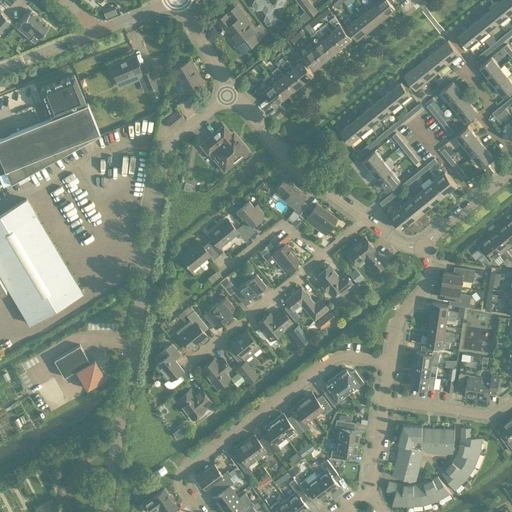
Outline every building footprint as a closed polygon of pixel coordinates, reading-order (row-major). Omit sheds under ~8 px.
[(254,0),(252,5),(256,10),(263,9),(267,13),(264,19),(268,24),(274,23),(277,17),(273,12),(275,7),(284,6),(286,0),(254,0)] [(310,17),(318,10),(309,0),(296,0),(305,10),(310,17)] [(375,3),(373,0),(370,0),(362,7),(376,24),(385,16),(375,3)] [(375,3),(385,16),(394,9),(390,4),(393,2),(391,0),(378,0),(375,3)] [(509,15),(511,12),(511,0),(502,0),(499,3),(509,15)] [(499,3),(489,11),(499,23),(509,15),(499,3)] [(357,18),(356,18),(366,31),(376,24),(362,7),(354,14),(357,18)] [(49,25),(31,10),(21,22),(35,34),(31,39),(35,42),(39,37),(39,38),(49,25)] [(305,10),(299,14),(304,21),(310,17),(305,10)] [(489,31),(499,23),(489,11),(479,19),(489,31)] [(1,12),(0,12),(0,32),(10,21),(1,12)] [(227,13),(217,21),(223,28),(222,29),(224,31),(229,37),(233,34),(245,50),(262,36),(244,14),(234,22),(227,13)] [(330,31),(341,45),(351,38),(333,16),(328,21),(332,25),(334,24),(336,26),(330,31)] [(366,31),(356,18),(352,22),(348,17),(343,21),(357,38),(366,31)] [(478,40),(489,31),(479,19),(469,28),(478,40)] [(341,45),(330,31),(324,24),(319,28),(323,33),(324,31),(327,34),(321,39),(332,53),(341,45)] [(468,48),(478,40),(469,28),(459,36),(468,48)] [(313,40),(309,43),(323,60),(332,53),(321,39),(315,31),(310,35),(313,40)] [(501,42),(509,36),(506,32),(499,39),(501,42)] [(274,45),(267,35),(260,40),(268,50),(274,45)] [(313,68),(323,60),(309,43),(305,39),(300,43),(304,48),(306,47),(308,49),(302,54),(313,68)] [(448,41),(437,50),(448,64),(459,55),(448,41)] [(491,51),(499,44),(496,41),(488,47),(491,51)] [(478,55),(481,59),(489,52),(486,49),(478,55)] [(437,50),(426,59),(437,73),(448,64),(437,50)] [(292,67),(303,81),(312,74),(295,52),(290,56),(293,61),(295,59),(298,63),(292,67)] [(111,65),(117,80),(141,70),(135,55),(111,65)] [(480,66),(488,77),(500,67),(492,57),(480,66)] [(426,82),(437,73),(426,59),(415,67),(426,82)] [(303,81),(292,67),(286,60),(280,64),(284,69),(286,67),(289,70),(283,75),(294,89),(303,81)] [(188,61),(173,69),(186,92),(196,86),(197,87),(199,86),(198,85),(203,83),(195,69),(193,70),(188,61)] [(294,89),(283,75),(277,67),(271,72),(275,76),(277,75),(279,78),(273,83),(285,96),(294,89)] [(404,76),(415,91),(426,82),(415,67),(404,76)] [(496,87),(508,77),(500,67),(488,77),(496,87)] [(150,71),(142,74),(148,88),(156,85),(150,71)] [(54,116),(87,102),(76,74),(42,87),(54,116)] [(273,83),(271,80),(267,75),(262,79),(266,84),(267,82),(270,85),(264,90),(275,104),(285,96),(273,83)] [(496,87),(505,97),(511,90),(511,81),(508,77),(496,87)] [(441,91),(449,101),(461,92),(453,81),(441,91)] [(391,90),(400,102),(411,94),(401,82),(391,90)] [(390,110),(400,102),(391,90),(381,98),(390,110)] [(457,112),(470,102),(461,92),(449,101),(457,112)] [(381,98),(370,107),(380,119),(390,110),(381,98)] [(511,99),(510,98),(502,104),(505,108),(511,102),(511,99)] [(100,134),(87,102),(54,116),(0,137),(0,155),(4,165),(6,172),(11,183),(12,182),(100,134)] [(466,122),(478,112),(470,102),(457,112),(466,122)] [(411,115),(421,107),(418,103),(408,112),(411,115)] [(430,103),(427,105),(428,107),(433,113),(437,111),(430,103)] [(505,108),(502,104),(494,110),(497,114),(505,108)] [(370,127),(380,119),(370,107),(360,115),(370,127)] [(172,127),(183,118),(177,110),(165,119),(172,127)] [(398,120),(401,123),(411,115),(408,112),(398,120)] [(439,113),(435,116),(442,124),(445,121),(439,113)] [(360,135),(370,127),(360,115),(350,123),(360,135)] [(388,128),(391,131),(401,123),(398,120),(388,128)] [(350,144),(360,135),(350,123),(340,131),(350,144)] [(447,124),(444,127),(450,134),(453,131),(447,124)] [(223,125),(199,144),(207,153),(209,152),(223,170),(248,150),(240,140),(237,143),(223,125)] [(456,135),(464,145),(476,136),(468,126),(456,135)] [(378,136),(380,140),(391,131),(388,128),(378,136)] [(396,133),(393,135),(400,144),(403,141),(396,133)] [(368,145),(370,148),(380,140),(378,136),(368,145)] [(464,145),(473,155),(484,146),(476,136),(464,145)] [(405,143),(401,146),(408,154),(411,152),(405,143)] [(370,148),(368,145),(360,151),(363,154),(370,148)] [(493,156),(484,146),(473,155),(481,165),(493,156)] [(447,159),(451,156),(444,148),(441,151),(447,159)] [(363,160),(372,170),(384,160),(375,150),(363,160)] [(413,153),(409,156),(416,164),(419,161),(413,153)] [(426,164),(429,168),(437,161),(434,158),(426,164)] [(452,158),(449,161),(455,169),(459,166),(452,158)] [(380,180),(392,170),(384,160),(372,170),(380,180)] [(489,176),(494,172),(487,164),(482,167),(489,176)] [(424,166),(419,170),(422,174),(427,169),(424,166)] [(461,168),(457,171),(464,179),(467,176),(461,168)] [(388,190),(400,181),(392,170),(380,180),(388,190)] [(419,170),(413,175),(415,179),(422,174),(419,170)] [(434,180),(445,194),(456,185),(445,171),(434,180)] [(6,172),(0,174),(0,179),(3,187),(11,183),(6,172)] [(111,176),(99,178),(101,193),(113,191),(111,176)] [(411,177),(403,183),(406,186),(414,180),(411,177)] [(274,193),(271,196),(276,200),(279,197),(295,208),(293,210),(299,215),(307,205),(301,200),(305,195),(284,179),(274,193)] [(435,203),(445,194),(434,180),(423,189),(435,203)] [(398,193),(406,186),(403,183),(395,189),(398,193)] [(395,189),(388,196),(390,199),(398,193),(395,189)] [(423,189),(412,197),(424,211),(435,203),(423,189)] [(383,205),(390,199),(388,196),(380,202),(383,205)] [(413,220),(424,211),(412,197),(401,206),(413,220)] [(0,290),(7,286),(29,323),(81,292),(26,199),(0,213),(0,290)] [(117,221),(119,204),(101,202),(99,219),(117,221)] [(255,223),(265,215),(256,205),(253,207),(249,202),(236,212),(243,219),(244,218),(246,221),(241,225),(243,227),(250,236),(256,231),(251,224),(254,221),(255,223)] [(307,205),(299,215),(325,234),(336,219),(317,204),(313,209),(307,205)] [(413,220),(401,206),(391,215),(402,229),(413,220)] [(207,242),(218,255),(223,251),(219,246),(237,232),(235,229),(227,219),(208,234),(212,239),(207,242)] [(506,222),(498,229),(511,245),(511,244),(511,229),(506,222)] [(498,229),(489,236),(507,257),(510,261),(511,259),(511,256),(510,255),(506,249),(511,245),(498,229)] [(364,236),(346,251),(357,264),(364,259),(375,272),(385,264),(375,252),(376,251),(364,236)] [(507,257),(489,236),(481,243),(482,244),(478,247),(489,261),(493,258),(494,259),(499,254),(504,260),(507,257)] [(207,242),(202,246),(199,241),(180,256),(190,269),(209,254),(213,259),(218,255),(207,242)] [(271,243),(259,252),(262,255),(273,246),(271,243)] [(286,272),(299,261),(285,244),(278,250),(274,245),(273,246),(262,255),(266,260),(272,255),(286,272)] [(329,265),(316,276),(331,296),(342,287),(346,291),(354,285),(344,273),(339,277),(329,265)] [(444,272),(442,284),(461,286),(462,280),(473,282),(475,269),(464,268),(458,267),(457,273),(454,273),(444,272)] [(357,283),(363,278),(355,268),(349,274),(357,283)] [(256,275),(234,292),(244,305),(249,301),(247,299),(264,285),(256,275)] [(219,281),(224,288),(231,283),(225,276),(219,281)] [(490,277),(489,288),(493,289),(494,284),(498,285),(499,279),(490,277)] [(442,284),(440,296),(450,297),(454,298),(453,304),(465,306),(469,307),(471,295),(460,293),(461,286),(442,284)] [(356,285),(351,289),(354,293),(359,289),(356,285)] [(301,288),(286,300),(293,309),(301,303),(314,320),(328,309),(320,299),(314,304),(301,288)] [(489,288),(487,299),(491,299),(496,300),(497,294),(492,294),(493,289),(489,288)] [(224,316),(234,308),(225,297),(203,315),(215,329),(226,320),(224,316)] [(431,312),(456,316),(458,316),(459,311),(448,310),(449,304),(433,301),(431,312)] [(189,306),(182,311),(186,316),(193,311),(189,306)] [(190,320),(175,331),(179,335),(178,336),(188,349),(206,335),(203,331),(207,327),(194,310),(193,311),(186,316),(190,320)] [(257,324),(267,337),(265,339),(270,344),(278,338),(276,335),(292,322),(282,310),(272,317),(270,314),(257,324)] [(330,312),(318,322),(323,328),(335,319),(330,312)] [(455,321),(456,316),(431,312),(429,323),(446,325),(447,319),(455,321)] [(429,323),(428,333),(453,337),(453,332),(445,331),(446,325),(429,323)] [(298,324),(289,332),(300,347),(310,339),(298,324)] [(233,346),(228,350),(240,364),(236,368),(238,371),(243,377),(244,378),(248,383),(258,375),(246,360),(245,360),(245,359),(259,347),(256,343),(246,331),(231,343),(233,346)] [(452,341),(453,337),(428,333),(426,344),(449,347),(450,341),(452,341)] [(86,387),(105,376),(94,357),(89,360),(84,351),(79,343),(54,357),(63,374),(75,368),(86,387)] [(163,358),(156,363),(168,378),(163,382),(166,385),(168,386),(170,387),(172,386),(182,378),(178,373),(182,369),(174,359),(179,355),(170,343),(158,352),(163,358)] [(416,350),(414,362),(437,365),(438,361),(439,354),(437,354),(438,350),(442,350),(443,347),(438,346),(438,348),(433,347),(422,345),(421,351),(416,350)] [(214,358),(201,368),(216,387),(229,377),(225,372),(230,368),(223,359),(217,363),(214,358)] [(450,367),(456,368),(457,360),(446,360),(445,367),(450,367)] [(436,377),(437,365),(414,362),(413,374),(429,376),(436,377)] [(335,376),(347,392),(357,384),(358,385),(363,382),(354,370),(349,373),(346,369),(345,370),(342,370),(335,376)] [(231,378),(237,386),(245,380),(238,372),(231,378)] [(477,397),(480,376),(469,375),(469,374),(459,372),(457,385),(466,386),(465,395),(477,397)] [(436,377),(429,376),(413,374),(411,386),(434,389),(436,377)] [(480,376),(477,397),(489,399),(490,390),(497,391),(499,375),(492,374),(491,378),(480,376)] [(337,399),(347,392),(335,376),(327,381),(327,383),(326,385),(328,389),(324,392),(333,404),(338,400),(337,399)] [(189,389),(176,399),(192,418),(205,409),(203,407),(210,401),(200,389),(193,394),(189,389)] [(302,398),(310,408),(314,414),(320,410),(323,414),(332,408),(322,394),(316,398),(312,393),(310,395),(309,393),(302,398)] [(314,414),(310,408),(302,398),(295,403),(296,404),(294,406),(299,414),(294,418),(303,430),(304,431),(310,427),(305,421),(314,414)] [(216,403),(211,406),(215,412),(220,408),(216,403)] [(294,418),(292,414),(287,418),(283,413),(273,420),(286,437),(295,430),(298,434),(303,430),(294,418)] [(511,420),(510,418),(501,425),(508,435),(503,439),(511,451),(511,449),(511,420)] [(277,444),(286,437),(273,420),(263,427),(267,432),(263,436),(274,451),(275,453),(281,449),(277,444)] [(337,439),(358,442),(360,430),(353,429),(354,422),(344,421),(339,420),(336,420),(335,427),(338,428),(337,439)] [(420,444),(422,428),(422,426),(404,425),(399,443),(401,443),(417,446),(420,444)] [(185,426),(174,431),(176,438),(188,433),(185,426)] [(460,444),(459,447),(480,452),(481,446),(482,438),(470,437),(471,428),(461,427),(461,436),(460,444)] [(432,452),(434,428),(422,428),(420,444),(426,452),(432,452)] [(442,452),(443,428),(434,428),(432,452),(442,452)] [(443,428),(442,452),(453,452),(456,446),(454,446),(455,429),(443,428)] [(274,451),(263,436),(258,439),(254,434),(244,441),(257,458),(266,451),(269,455),(274,451)] [(331,450),(330,457),(346,459),(347,453),(350,453),(356,454),(358,442),(337,439),(335,450),(331,450)] [(247,465),(257,458),(244,441),(234,448),(240,456),(236,460),(246,474),(251,470),(247,465)] [(309,450),(314,447),(310,441),(305,445),(309,450)] [(423,454),(417,446),(401,443),(397,456),(421,462),(423,454)] [(457,452),(456,457),(474,467),(478,457),(480,452),(459,447),(457,452)] [(300,459),(296,453),(288,458),(290,461),(288,462),(291,466),(300,459)] [(418,471),(421,462),(397,456),(395,466),(418,471)] [(454,459),(450,465),(466,479),(472,469),(474,467),(456,457),(454,459)] [(317,476),(329,493),(339,486),(335,481),(340,477),(327,459),(321,464),(325,470),(317,476)] [(214,488),(217,486),(229,477),(231,476),(228,472),(227,470),(221,474),(214,464),(197,476),(205,487),(210,483),(214,488)] [(292,475),(297,471),(293,465),(287,470),(292,475)] [(448,467),(442,472),(455,489),(465,480),(466,479),(450,465),(448,467)] [(416,480),(418,471),(395,466),(392,475),(409,479),(409,481),(416,480)] [(320,500),(329,493),(317,476),(308,483),(305,478),(299,482),(311,498),(316,495),(320,500)] [(427,482),(437,500),(450,493),(438,476),(429,481),(427,482)] [(220,507),(236,495),(229,485),(233,482),(229,477),(217,486),(220,491),(212,497),(220,507)] [(286,499),(296,511),(303,511),(308,508),(301,499),(306,495),(299,485),(294,479),(289,483),(296,492),(286,499)] [(259,480),(255,484),(258,489),(263,485),(259,480)] [(408,506),(409,485),(398,483),(389,481),(387,490),(396,492),(393,504),(408,506)] [(422,505),(437,500),(427,482),(419,484),(422,505)] [(408,506),(422,505),(419,484),(409,485),(408,506)] [(170,511),(170,510),(176,506),(164,489),(144,504),(149,511),(151,511),(170,511)] [(236,511),(242,511),(251,506),(253,504),(245,493),(238,498),(236,495),(220,507),(223,511),(232,511),(235,510),(236,511)] [(296,511),(286,499),(280,503),(278,500),(270,507),(273,511),(296,511)] [(54,511),(52,506),(51,505),(49,500),(48,501),(41,504),(39,506),(35,507),(37,511),(54,511)]
